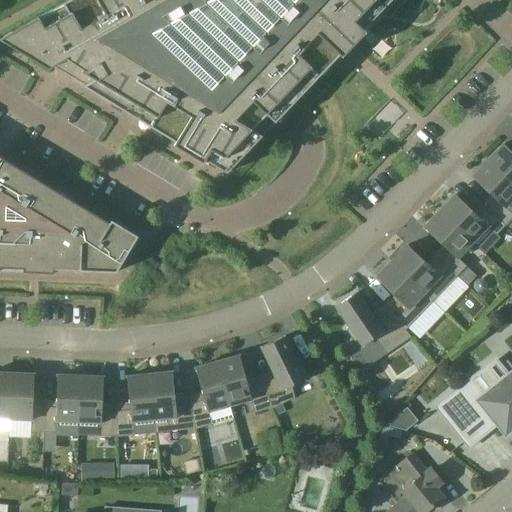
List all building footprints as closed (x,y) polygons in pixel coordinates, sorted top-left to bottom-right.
[(392,0),(70,0),(4,37),(53,67),(84,86),(228,173),(392,0)] [(488,161),(511,183),(511,151),(504,144),(502,147),(502,146),(488,161)] [(0,156),(0,271),(56,274),(56,270),(117,273),(137,240),(0,156)] [(488,208),(506,226),(511,219),(511,213),(506,208),(511,202),(511,183),(488,161),(474,175),(475,175),(473,177),(496,200),(488,208)] [(440,211),(473,243),(488,227),(497,235),(506,226),(488,208),(479,217),(456,195),(454,197),(440,211)] [(448,250),(440,258),(440,259),(458,276),(467,267),(458,258),(473,243),(440,211),(426,225),(427,226),(425,228),(448,250)] [(458,276),(440,259),(431,268),(408,245),(392,262),(434,302),(458,276)] [(400,301),(390,311),(389,312),(406,331),(434,302),(392,262),(376,278),(400,301)] [(477,276),(467,267),(458,276),(468,286),(477,276)] [(406,331),(389,312),(376,320),(358,293),(355,294),(339,305),(337,307),(351,328),(347,331),(358,347),(362,344),(364,346),(376,337),(387,354),(411,338),(406,331)] [(306,379),(305,377),(309,375),(300,357),(296,360),(285,337),(283,338),(282,337),(265,346),(262,348),(277,378),(264,384),(273,409),(295,398),(292,386),(306,379)] [(273,409),(264,384),(249,388),(240,356),(218,362),(231,406),(251,400),(255,413),(272,408),(272,409),(273,409)] [(205,401),(192,404),(191,405),(196,429),(198,429),(213,425),(210,412),(231,406),(218,362),(196,368),(205,401)] [(196,429),(191,405),(191,404),(177,406),(173,372),(170,372),(150,374),(155,420),(167,419),(171,432),(196,429)] [(0,418),(10,419),(12,374),(0,373),(0,418)] [(45,407),(34,407),(35,375),(12,374),(10,419),(32,420),(31,432),(44,433),(45,407)] [(131,410),(118,412),(117,412),(118,437),(120,437),(135,435),(134,422),(155,420),(150,374),(131,376),(131,377),(128,377),(131,410)] [(45,407),(44,433),(57,433),(58,421),(79,422),(81,376),(62,375),(62,376),(59,375),(57,408),(45,407)] [(471,380),(437,408),(469,448),(499,424),(507,434),(511,429),(511,375),(485,397),(471,380)] [(118,437),(117,412),(103,411),(104,377),(101,377),(81,376),(79,422),(101,423),(100,436),(118,437)] [(418,421),(407,408),(387,425),(407,430),(418,421)] [(328,456),(318,453),(315,464),(325,467),(328,456)] [(389,473),(408,497),(389,511),(426,511),(444,499),(436,488),(443,483),(432,469),(428,472),(413,453),(389,473)] [(186,475),(201,472),(198,459),(183,462),(186,475)] [(98,463),(98,478),(114,478),(114,463),(98,463)] [(62,495),(78,496),(79,484),(63,483),(62,495)]
